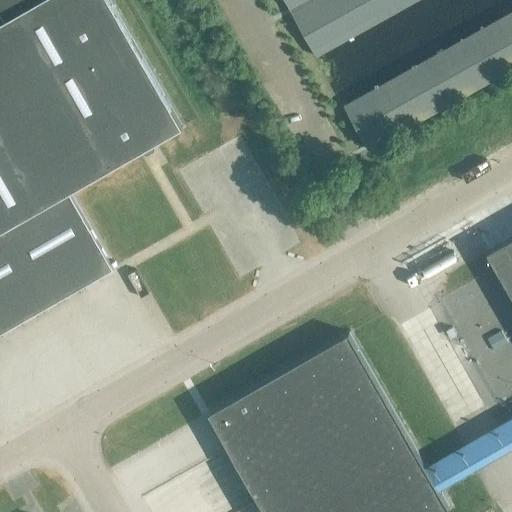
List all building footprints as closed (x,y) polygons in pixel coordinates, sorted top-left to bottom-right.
[(0,0),(0,11),(4,19),(0,21),(0,331),(113,268),(69,191),(181,126),(109,0),(0,0)] [(284,0),(315,56),(415,0),(284,0)] [(367,149),(511,68),(511,11),(343,105),(367,149)] [(265,197),(276,192),(261,161),(251,166),(265,197)] [(283,161),(276,164),(280,171),(287,168),(283,161)] [(511,237),(488,252),(511,293),(511,237)] [(438,511),(448,507),(348,332),(246,391),(208,412),(265,511),(438,511)]
